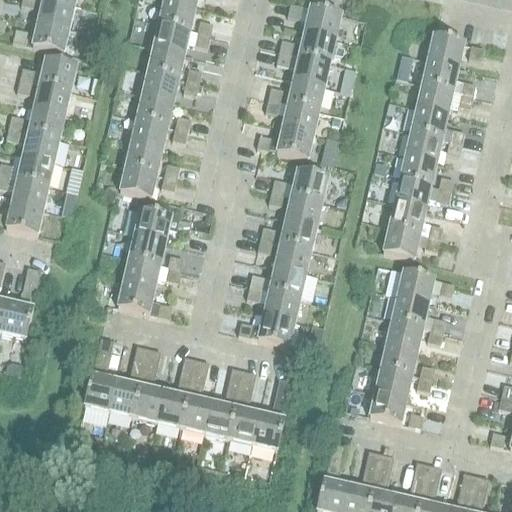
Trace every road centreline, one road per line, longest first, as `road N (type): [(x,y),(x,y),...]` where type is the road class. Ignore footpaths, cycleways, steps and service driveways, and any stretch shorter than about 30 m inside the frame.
road 1 (residential): [(453,457),(497,252),(483,221),(511,99)]
road 2 (residential): [(196,351),(267,0)]
